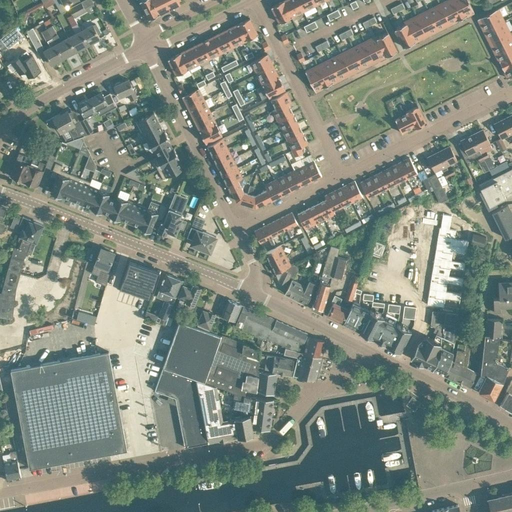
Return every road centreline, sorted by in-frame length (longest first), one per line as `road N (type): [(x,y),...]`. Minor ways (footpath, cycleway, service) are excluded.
road 1 (unclassified): [(0,493),(268,443),(358,344)]
road 2 (residential): [(252,292),(0,192)]
road 3 (unknown): [(124,241),(115,302),(144,466)]
road 4 (unclassified): [(145,46),(239,227)]
road 5 (residential): [(342,175),(253,0)]
road 6 (residential): [(342,175),(511,90)]
road 7 (residential): [(0,140),(52,95),(145,46)]
road 8 (residential): [(511,425),(358,344)]
